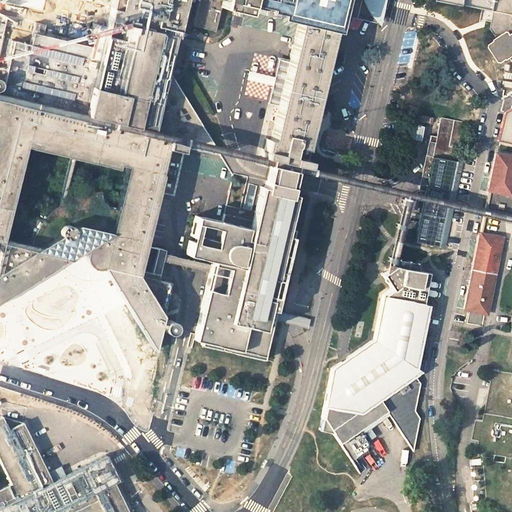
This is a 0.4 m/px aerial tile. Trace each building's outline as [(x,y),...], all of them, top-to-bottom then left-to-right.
[(0,0),(0,80),(6,81),(15,43),(99,63),(109,19),(113,0),(0,0)] [(113,0),(109,19),(170,34),(178,36),(184,14),(196,16),(194,26),(216,31),(222,7),(246,13),(248,5),(300,17),(271,139),(266,137),(263,149),(264,149),(263,156),(307,167),(308,159),(303,158),(337,14),(354,18),(356,15),(367,21),(374,11),(371,9),(371,7),(378,9),(380,0),(113,0)] [(511,0),(497,0),(495,11),(493,28),(499,37),(497,39),(497,40),(492,43),(491,46),(501,61),(504,62),(509,58),(510,59),(511,57),(511,0)] [(183,143),(219,152),(164,62),(170,34),(109,19),(99,63),(15,43),(6,81),(1,93),(0,98),(0,300),(65,261),(67,264),(72,267),(79,268),(85,266),(88,264),(91,267),(94,268),(99,269),(103,268),(154,350),(158,331),(164,332),(165,333),(168,335),(170,335),(172,334),(174,333),(175,330),(175,327),(175,325),(173,323),(171,322),(168,322),(166,323),(164,324),(163,326),(160,325),(171,277),(159,274),(165,249),(157,247),(151,272),(137,269),(167,147),(181,150),(183,143)] [(511,108),(506,112),(499,140),(511,143),(511,108)] [(425,185),(414,242),(445,248),(453,210),(468,213),(511,222),(511,215),(471,206),(455,203),(462,162),(455,161),(463,123),(439,118),(431,157),(425,156),(420,183),(425,185)] [(511,185),(511,156),(495,153),(488,190),(510,195),(511,185)] [(296,170),(270,164),(266,181),(292,187),(296,170)] [(292,187),(266,181),(265,187),(255,229),(250,228),(222,221),(220,221),(211,260),(213,260),(194,339),(202,341),(201,345),(265,360),(274,321),(271,320),(276,301),(269,299),(276,270),(285,273),(295,230),(287,228),(295,194),(290,193),(292,187)] [(250,228),(255,229),(265,187),(260,186),(250,228)] [(205,217),(195,215),(191,236),(200,238),(205,217)] [(211,260),(220,221),(205,217),(200,238),(191,236),(189,240),(199,243),(196,256),(211,260)] [(502,238),(479,233),(465,310),(470,311),(468,323),(484,327),(486,314),(488,314),(502,238)] [(189,240),(186,254),(196,256),(199,243),(189,240)] [(423,271),(393,265),(381,273),(391,289),(381,294),(374,339),(331,368),(324,404),(321,417),(350,460),(365,448),(366,442),(358,430),(386,411),(413,451),(419,417),(415,411),(420,382),(415,376),(419,359),(414,358),(422,317),(427,318),(428,310),(418,294),(423,271)] [(276,310),(285,273),(276,270),(269,299),(276,301),(271,320),(274,321),(274,319),(276,310)] [(310,319),(276,310),(274,319),(308,328),(310,319)] [(414,358),(419,359),(427,318),(422,317),(414,358)] [(511,372),(493,369),(489,385),(494,393),(487,424),(478,422),(473,445),(483,447),(481,460),(511,465),(511,372)] [(127,511),(113,482),(118,480),(106,454),(51,481),(22,422),(8,429),(1,416),(0,416),(0,511),(127,511)]
